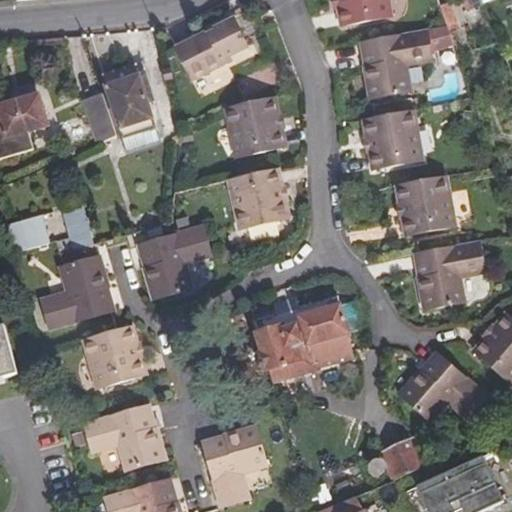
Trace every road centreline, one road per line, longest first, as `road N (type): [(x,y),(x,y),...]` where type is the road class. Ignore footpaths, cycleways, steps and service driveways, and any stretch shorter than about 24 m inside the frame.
road 1 (residential): [(323,250),(310,83),(278,0)]
road 2 (residential): [(0,24),(189,0)]
road 3 (residential): [(173,334),(224,290),(323,250)]
road 4 (residential): [(190,500),(169,412),(173,334)]
